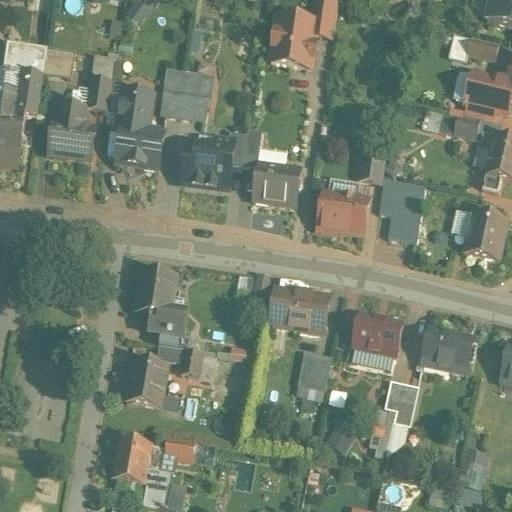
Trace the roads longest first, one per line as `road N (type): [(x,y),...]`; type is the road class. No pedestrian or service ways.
road 1 (residential): [(122,240),(511,313)]
road 2 (residential): [(122,240),(76,511)]
road 3 (residential): [(0,345),(22,227)]
